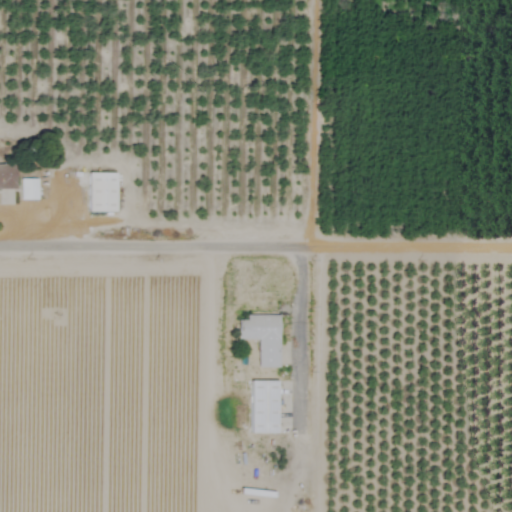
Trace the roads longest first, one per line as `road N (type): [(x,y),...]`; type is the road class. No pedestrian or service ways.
road 1 (residential): [(0,243),(511,245)]
road 2 (residential): [(301,245),(299,480),(288,511)]
